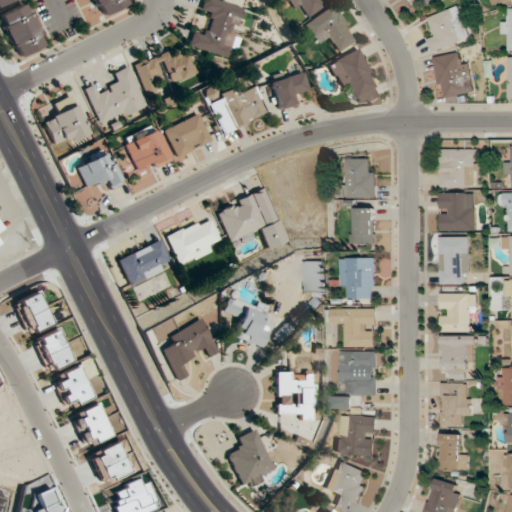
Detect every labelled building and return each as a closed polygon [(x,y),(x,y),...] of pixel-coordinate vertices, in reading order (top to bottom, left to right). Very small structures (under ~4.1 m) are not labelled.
[(91,0),(97,16),(128,5),(126,0),(91,0)] [(227,57),(230,49),(237,51),(241,35),(235,34),(242,8),(214,0),(201,0),(199,12),(207,14),(202,35),(192,32),(188,47),(227,57)] [(298,7),(305,18),(327,4),(324,0),(284,0),(292,11),(298,7)] [(26,3),(0,13),(0,23),(14,58),(44,46),(26,3)] [(302,25),(314,45),(325,38),(335,53),(354,41),(333,6),(302,25)] [(429,17),(434,31),(425,34),(432,53),(470,39),(459,6),(429,17)] [(511,8),(511,9),(511,19),(502,19),(502,40),(511,40),(511,51),(511,50),(511,8)] [(357,105),(379,95),(358,49),(326,64),(337,86),(346,82),(357,105)] [(132,64),(143,96),(156,92),(151,79),(167,73),(170,84),(197,75),(189,53),(176,57),(173,50),(132,64)] [(474,93),(468,60),(460,62),(458,53),(434,57),(441,99),(474,93)] [(83,89),(98,126),(145,105),(129,66),(113,73),(117,83),(96,92),(93,85),(83,89)] [(275,110),(295,105),(292,94),(308,90),(303,72),(268,80),(275,110)] [(253,88),(237,94),(235,88),(216,95),(229,129),(264,116),(253,88)] [(46,105),(51,117),(42,121),(53,148),(88,133),(72,95),(46,105)] [(177,157),(210,141),(197,114),(164,130),(177,157)] [(124,143),(137,174),(169,162),(156,130),(124,143)] [(440,187),(479,187),(479,149),(440,149),(440,187)] [(107,188),(121,180),(104,151),(74,168),(86,189),(102,180),(107,188)] [(376,198),(376,159),(344,159),(344,198),(376,198)] [(264,189),(214,210),(230,247),(262,233),(269,250),(287,242),(264,189)] [(440,233),(475,233),(475,192),(440,192),(440,233)] [(511,192),(502,192),(502,212),(509,212),(509,232),(511,231),(511,192)] [(376,208),(354,208),(354,244),(376,244),(376,208)] [(176,266),(213,251),(209,243),(218,239),(209,218),(164,237),(176,266)] [(440,285),(462,285),(462,276),(470,276),(470,237),(440,237),(440,285)] [(159,264),(168,259),(159,240),(116,260),(128,287),(162,270),(159,264)] [(376,258),(341,258),(342,299),(377,299),(376,258)] [(324,293),(324,262),(304,262),(304,293),(324,293)] [(47,326),(36,293),(14,300),(25,333),(47,326)] [(441,294),(441,333),(476,333),(476,293),(441,294)] [(220,313),(238,319),(231,337),(262,348),(268,331),(258,327),(264,311),(225,298),(220,313)] [(377,309),(331,309),(331,325),(343,325),(343,349),(377,349),(377,309)] [(164,336),(168,345),(158,350),(174,381),(185,376),(178,363),(204,350),(207,357),(216,352),(200,318),(164,336)] [(32,340),(48,372),(69,361),(53,329),(32,340)] [(451,379),(475,379),(475,340),(450,340),(450,351),(442,351),(442,371),(451,371),(451,379)] [(377,353),(341,353),(341,397),(377,397),(377,353)] [(89,397),(75,367),(50,378),(64,409),(89,397)] [(511,367),(501,367),(502,406),(511,406),(511,367)] [(275,373),(275,418),(317,418),(316,372),(275,373)] [(472,416),(472,383),(442,383),(442,427),(464,427),(464,416),(472,416)] [(69,416),(83,448),(108,437),(95,405),(69,416)] [(379,419),(344,416),(342,440),(333,439),(332,454),(375,458),(379,419)] [(241,488),(274,472),(253,429),(235,437),(240,447),(225,455),(241,488)] [(469,454),(461,454),(461,434),(441,434),(441,471),(469,471),(469,454)] [(100,484),(135,470),(130,457),(127,459),(120,441),(88,454),(100,484)] [(324,491),(335,495),(331,506),(346,511),(354,511),(370,474),(336,460),(324,491)] [(456,511),(463,486),(434,478),(425,511),(456,511)]
